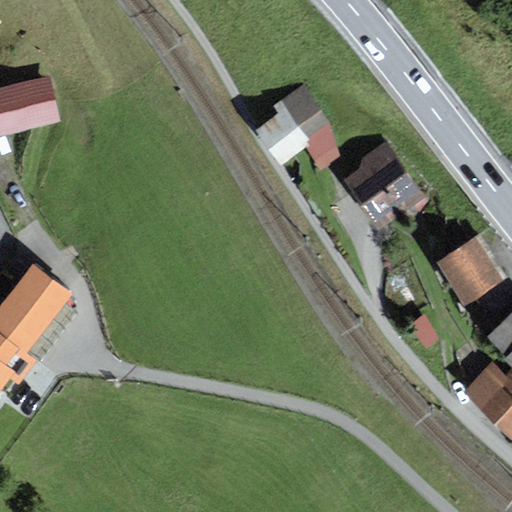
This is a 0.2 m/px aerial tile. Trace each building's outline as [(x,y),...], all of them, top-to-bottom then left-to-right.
[(50,76),(0,87),(0,134),(60,121),(50,76)] [(277,112),(257,129),(283,164),(305,147),(320,169),(340,157),(329,122),(305,85),(272,105),(277,112)] [(359,169),(344,179),(378,229),(424,197),(386,141),(362,158),(359,169)] [(475,237),(436,262),(464,304),(502,280),(475,237)] [(0,391),(16,372),(12,369),(71,294),(33,265),(0,307),(0,391)] [(511,309),(486,335),(507,356),(504,359),(511,368),(511,309)] [(423,316),(410,326),(426,348),(440,338),(423,316)] [(511,374),(507,379),(492,364),(465,392),(511,437),(511,435),(511,374)]
